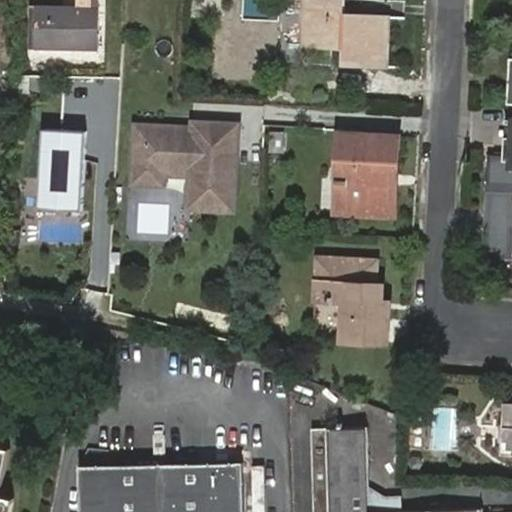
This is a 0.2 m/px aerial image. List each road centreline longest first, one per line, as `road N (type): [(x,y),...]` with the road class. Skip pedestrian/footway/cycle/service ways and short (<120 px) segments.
road 1 (residential): [(452,0),(436,276),(459,322),(511,329)]
road 2 (unclassified): [(0,300),(202,343)]
